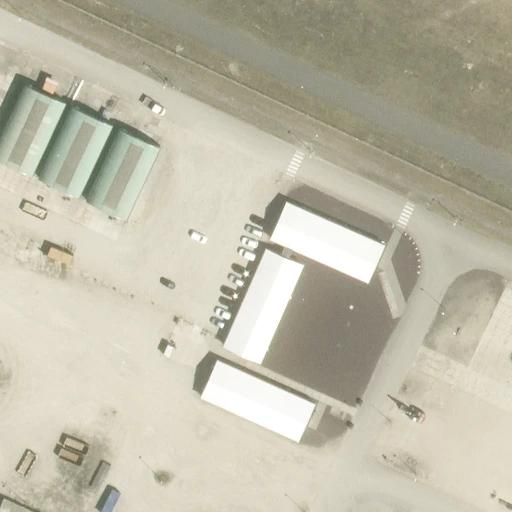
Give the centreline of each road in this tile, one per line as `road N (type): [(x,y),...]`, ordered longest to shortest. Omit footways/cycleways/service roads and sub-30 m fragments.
road 1 (unknown): [(0,272),(123,394),(188,434),(289,469),(347,471)]
road 2 (unknown): [(393,370),(252,293)]
